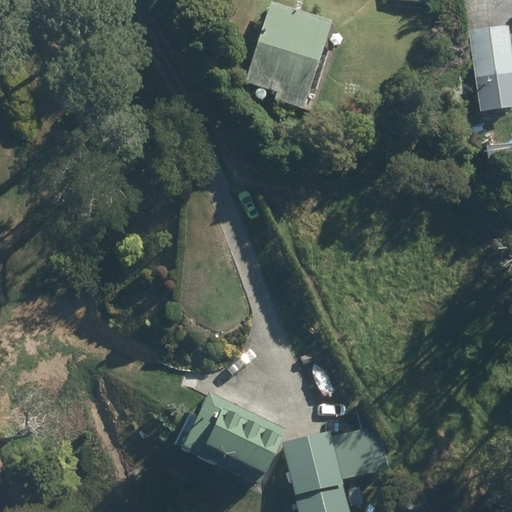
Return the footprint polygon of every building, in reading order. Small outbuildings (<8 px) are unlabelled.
[(271,3),(244,84),(275,95),(273,101),(301,111),(331,23),(271,3)] [(511,109),(511,63),(507,29),(468,34),(480,115),(487,114),(488,118),(509,115),(508,111),(511,109)] [(445,76),(427,76),(428,108),(463,107),(463,86),(445,87),(445,76)] [(511,143),(498,145),(499,152),(486,153),(487,167),(511,164),(511,143)] [(206,394),(180,449),(259,487),(285,432),(206,394)] [(331,436),(341,479),(388,468),(378,425),(331,436)] [(330,434),(280,446),(295,511),(348,511),(341,479),(331,436),(330,434)]
